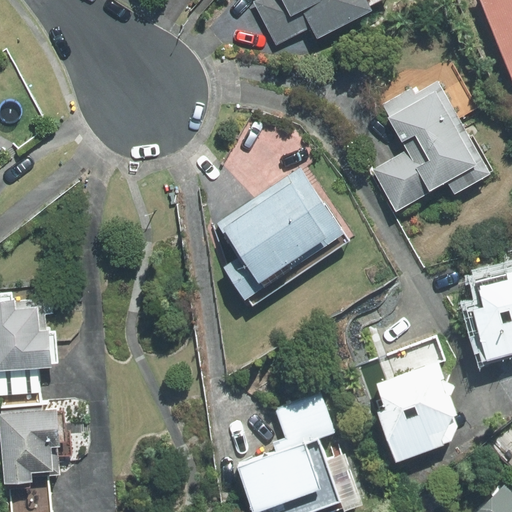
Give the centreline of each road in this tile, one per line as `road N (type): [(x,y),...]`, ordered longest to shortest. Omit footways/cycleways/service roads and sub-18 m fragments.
road 1 (unknown): [(144,92),(0,195)]
road 2 (residential): [(144,92),(51,0)]
